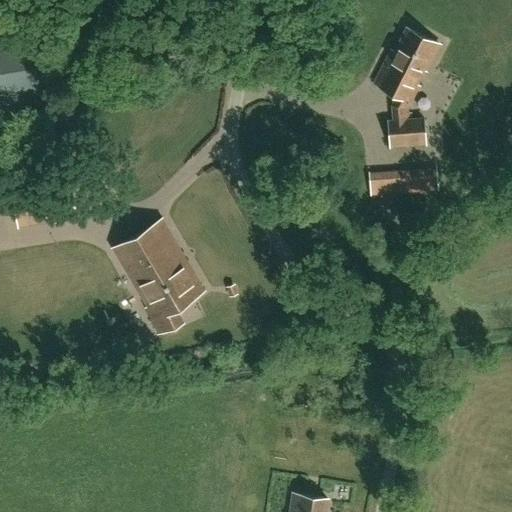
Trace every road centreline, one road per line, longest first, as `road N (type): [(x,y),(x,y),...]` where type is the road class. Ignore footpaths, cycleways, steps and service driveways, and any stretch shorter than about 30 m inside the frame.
road 1 (unclassified): [(379,511),(405,396),(398,362),(375,331),(306,287),(260,219),(232,154),(254,0)]
road 2 (track): [(390,348),(511,334)]
